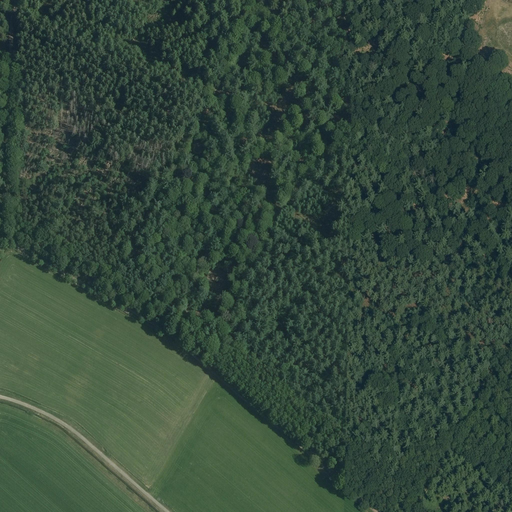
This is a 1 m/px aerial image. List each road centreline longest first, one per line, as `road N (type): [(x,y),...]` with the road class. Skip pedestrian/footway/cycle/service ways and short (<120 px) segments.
road 1 (track): [(511,181),(445,166),(363,118),(271,223),(225,340)]
road 2 (track): [(452,0),(363,118),(245,10),(223,0)]
road 3 (track): [(217,359),(211,370),(166,333),(4,240)]
road 4 (track): [(4,240),(12,13),(19,0)]
road 5 (track): [(377,511),(211,370)]
road 6 (unclassified): [(0,397),(72,430),(166,511)]
